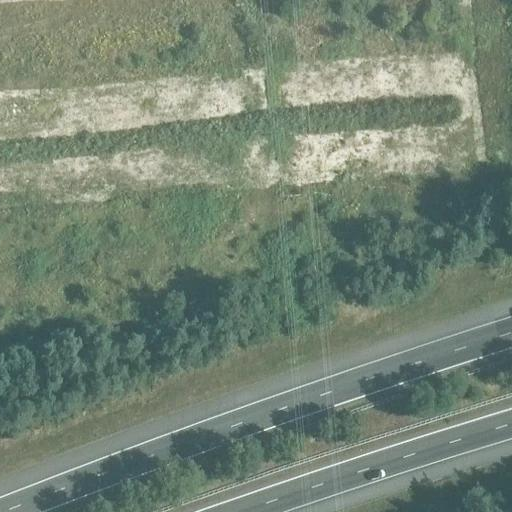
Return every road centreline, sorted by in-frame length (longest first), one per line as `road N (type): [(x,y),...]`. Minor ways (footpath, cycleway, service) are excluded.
road 1 (motorway): [(511,333),(0,511)]
road 2 (motorway): [(247,511),(511,426)]
